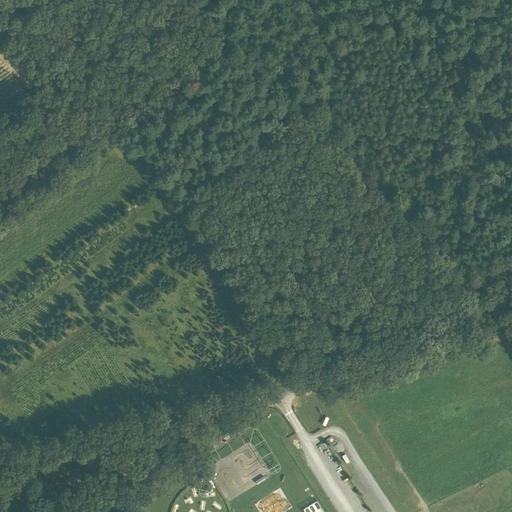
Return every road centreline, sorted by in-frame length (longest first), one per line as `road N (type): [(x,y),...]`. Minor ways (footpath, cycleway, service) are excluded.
road 1 (unclassified): [(0,469),(511,330)]
road 2 (track): [(182,0),(511,327)]
